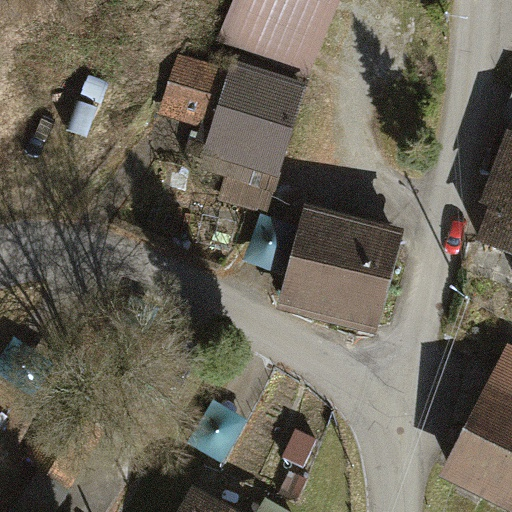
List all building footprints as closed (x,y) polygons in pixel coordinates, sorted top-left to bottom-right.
[(234,0),(219,38),(306,74),(337,0),(234,0)] [(210,129),(198,168),(224,175),(218,197),(265,211),(305,77),(231,55),(229,64),(178,49),(159,114),(210,129)] [(471,241),(511,256),(511,90),(497,130),(503,132),(477,202),(485,205),(471,241)] [(401,227),(300,201),(274,301),(375,327),(401,227)] [(511,511),(511,362),(496,355),(430,482),(488,511),(511,511)] [(246,511),(186,482),(170,511),(246,511)]
